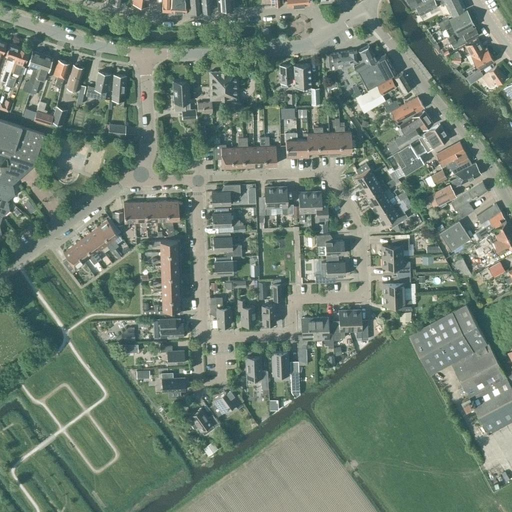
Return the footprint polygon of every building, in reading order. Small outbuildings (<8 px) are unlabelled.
[(162,0),(162,11),(186,12),(186,0),(162,0)] [(189,0),(190,12),(201,11),(200,0),(189,0)] [(200,0),(201,11),(212,10),(210,0),(200,0)] [(217,0),(218,10),(232,9),(231,0),(217,0)] [(429,0),(419,5),(415,7),(419,15),(437,6),(444,2),(451,16),(465,8),(461,0),(429,0)] [(448,17),(446,18),(438,22),(442,30),(445,28),(449,35),(453,33),(454,36),(474,26),(466,10),(449,19),(448,17)] [(313,32),(314,17),(307,17),(289,15),(288,30),(313,32)] [(452,34),(447,37),(453,48),(478,35),(475,27),(455,38),(452,34)] [(471,63),(474,61),(479,69),(494,61),(486,48),(483,49),(478,37),(465,44),(470,53),(466,55),(471,63)] [(7,82),(11,70),(19,46),(10,43),(5,56),(9,57),(1,80),(7,82)] [(362,92),(396,74),(385,54),(376,58),(369,45),(358,51),(362,58),(360,60),(360,62),(353,66),(354,66),(349,69),(350,72),(348,73),(351,79),(353,78),(356,84),(357,83),(362,92)] [(29,50),(19,46),(11,70),(7,82),(6,85),(12,87),(17,72),(20,73),(23,62),(24,63),(29,50)] [(356,50),(332,53),(332,54),(333,65),(334,69),(358,61),(356,50)] [(30,92),(31,87),(42,54),(33,51),(28,65),(33,66),(29,80),(28,80),(24,81),(21,89),(30,92)] [(461,56),(458,51),(447,57),(454,67),(459,64),(456,59),(461,56)] [(42,54),(31,87),(30,92),(35,93),(40,77),(45,78),(52,57),(42,54)] [(333,65),(332,54),(325,55),(326,70),(332,69),(332,65),(333,65)] [(69,63),(58,59),(52,77),(56,79),(54,85),(61,87),(69,63)] [(73,64),(67,86),(77,89),(83,67),(73,64)] [(291,73),(294,73),(293,65),(290,65),(290,64),(279,65),(280,86),(287,86),(287,82),(291,81),(291,73)] [(293,65),(294,73),(294,86),(310,85),(309,64),(293,64),(293,65)] [(495,81),(497,84),(505,78),(496,65),(481,76),(488,86),(495,81)] [(209,99),(218,99),(218,100),(238,99),(237,71),(209,72),(209,99)] [(88,85),(86,96),(104,100),(110,74),(98,72),(95,87),(88,85)] [(403,72),(394,77),(402,92),(412,87),(403,72)] [(113,75),(112,100),(124,101),(125,76),(113,75)] [(364,111),(382,101),(384,106),(387,104),(382,94),(396,86),(391,78),(356,98),(360,106),(364,111)] [(173,94),(172,95),(172,99),(174,100),(174,102),(174,110),(181,110),(182,119),(196,118),(195,109),(190,109),(188,80),(180,80),(180,79),(175,80),(175,81),(173,81),(173,94)] [(318,88),(311,89),(312,105),(319,104),(318,88)] [(295,92),(287,93),(287,103),(296,102),(295,92)] [(388,104),(387,104),(384,106),(388,112),(390,111),(396,121),(423,107),(417,96),(399,106),(395,99),(391,102),(388,104)] [(0,102),(0,109),(8,112),(12,101),(6,99),(4,104),(0,102)] [(50,125),(51,121),(53,115),(46,112),(47,110),(44,109),(46,102),(40,100),(33,119),(50,125)] [(211,102),(197,103),(197,112),(211,112),(211,102)] [(56,105),(53,115),(51,121),(62,124),(67,109),(56,105)] [(408,118),(399,123),(405,132),(386,144),(391,152),(419,134),(413,125),(418,122),(422,129),(432,122),(423,110),(408,118)] [(0,234),(1,234),(0,229),(0,221),(2,216),(9,210),(8,201),(15,195),(13,185),(20,178),(19,174),(29,164),(34,166),(37,158),(32,156),(37,141),(42,143),(44,134),(22,127),(0,119),(0,234)] [(124,135),(124,134),(125,126),(109,124),(108,133),(124,135)] [(448,138),(440,124),(430,131),(429,130),(419,137),(427,151),(438,144),(437,143),(448,138)] [(329,150),(340,150),(339,126),(335,126),(335,132),(329,133),(329,150)] [(350,132),(344,132),(344,126),(339,126),(340,150),(351,149),(350,132)] [(319,151),(318,127),(313,127),(314,133),(307,134),(308,151),(319,151)] [(329,150),(329,133),(323,133),(322,127),(318,127),(319,151),(329,150)] [(198,134),(192,130),(188,137),(195,140),(198,134)] [(290,133),(285,133),(286,157),(297,157),(296,139),(290,139),(290,133)] [(302,139),(296,139),(297,157),(308,156),(308,151),(307,134),(307,133),(302,133),(302,139)] [(265,164),(264,136),(259,136),(260,147),(253,147),(254,165),(265,164)] [(276,164),(275,146),(269,146),(269,136),(264,136),(265,164),(276,164)] [(243,165),(242,137),(238,137),(238,147),(231,148),(232,165),(243,165)] [(254,165),(253,147),(247,147),(247,137),(242,137),(243,165),(254,165)] [(471,163),(459,140),(436,153),(441,163),(444,162),(445,164),(446,166),(451,168),(453,172),(471,163)] [(409,142),(393,153),(405,173),(423,163),(419,155),(417,156),(409,142)] [(225,145),(220,145),(219,145),(215,145),(214,145),(215,159),(221,159),(221,166),(232,165),(231,148),(225,148),(225,145)] [(383,151),(376,153),(378,160),(385,158),(383,151)] [(481,173),(475,162),(454,173),(456,177),(453,179),(451,180),(454,187),(460,184),(459,183),(481,173)] [(353,177),(358,184),(359,187),(375,177),(366,163),(355,169),(358,174),(353,177)] [(442,169),(430,175),(434,183),(446,177),(442,169)] [(378,182),(375,177),(359,187),(365,196),(380,186),(385,183),(382,179),(378,182)] [(468,188),(476,184),(474,180),(466,184),(468,188)] [(450,201),(451,202),(461,217),(474,209),(469,201),(487,189),(482,181),(450,201)] [(365,196),(371,205),(386,195),(383,191),(388,188),(385,184),(381,186),(380,186),(365,196)] [(449,184),(431,193),(437,205),(455,195),(449,184)] [(239,197),(239,185),(223,185),(223,192),(211,192),(212,205),(229,205),(229,197),(239,197)] [(269,207),(276,207),(275,187),(264,187),(265,214),(270,214),(269,207)] [(286,187),(275,187),(276,207),(281,207),(281,214),(287,214),(287,212),(286,204),(286,187)] [(320,191),(309,192),(310,212),(316,212),(316,219),(327,218),(326,205),(320,205),(320,191)] [(404,191),(396,196),(399,200),(407,195),(404,191)] [(304,212),(310,212),(309,192),(298,192),(298,206),(299,218),(299,219),(304,219),(304,212)] [(392,204),(386,195),(371,205),(376,214),(392,204)] [(27,197),(23,200),(28,208),(32,205),(27,197)] [(168,225),(167,201),(156,202),(157,220),(163,219),(163,225),(168,225)] [(179,219),(178,201),(167,201),(168,225),(169,236),(174,235),(173,224),(172,224),(172,219),(179,219)] [(392,205),(392,204),(376,214),(382,223),(388,220),(391,226),(391,225),(396,222),(406,216),(397,201),(392,205)] [(135,220),(135,202),(124,203),(124,221),(124,226),(129,226),(129,221),(135,220)] [(146,225),(145,202),(135,202),(135,220),(141,220),(142,226),(146,225)] [(157,220),(156,202),(145,202),(146,225),(151,225),(151,220),(157,220)] [(496,202),(476,215),(480,222),(487,217),(499,209),(496,202)] [(213,214),(212,214),(213,227),(218,227),(230,226),(230,225),(233,225),(240,225),(239,219),(230,220),(230,213),(228,213),(228,209),(213,209),(213,214)] [(505,220),(499,209),(487,217),(490,222),(475,233),(479,239),(491,230),(490,229),(493,226),(495,229),(505,221),(505,220)] [(122,212),(115,212),(115,225),(123,225),(122,212)] [(118,234),(107,220),(98,226),(115,248),(118,245),(113,238),(118,234)] [(451,250),(470,237),(458,220),(439,232),(451,250)] [(400,231),(396,222),(391,225),(395,232),(400,231)] [(485,251),(493,247),(497,255),(511,246),(511,233),(506,222),(479,240),(485,251)] [(98,226),(90,233),(100,247),(104,252),(109,248),(111,251),(112,250),(115,248),(98,226)] [(100,247),(90,233),(81,239),(97,261),(101,258),(96,251),(100,247)] [(214,237),(213,237),(213,251),(222,250),(226,250),(226,256),(241,255),(241,245),(231,245),(231,237),(230,237),(230,233),(214,233),(214,237)] [(329,234),(315,235),(316,246),(325,245),(325,258),(339,258),(338,253),(343,253),(343,240),(330,241),(329,234)] [(382,245),(382,256),(402,255),(402,249),(409,249),(409,238),(405,238),(404,234),(394,235),(395,238),(392,238),(392,245),(382,245)] [(97,261),(81,239),(72,246),(83,260),(88,256),(94,264),(97,261)] [(153,304),(153,310),(142,310),(143,315),(171,314),(171,312),(182,312),(180,240),(151,241),(151,246),(155,246),(157,244),(160,244),(160,252),(160,259),(157,259),(156,258),(152,258),(152,269),(156,268),(158,267),(160,267),(162,282),(158,282),(157,281),(152,281),(153,291),(154,291),(157,291),(158,290),(161,289),(162,305),(159,305),(158,304),(153,304)] [(71,273),(72,273),(76,270),(80,266),(78,264),(83,260),(72,246),(63,253),(67,258),(63,261),(71,273)] [(402,261),(402,255),(382,256),(383,267),(396,266),(396,272),(410,272),(410,261),(402,261)] [(215,261),(214,261),(214,275),(232,274),(232,272),(232,261),(231,261),(231,257),(215,257),(215,261)] [(466,278),(472,275),(462,257),(453,262),(463,280),(466,278)] [(344,261),(339,262),(339,258),(325,258),(326,262),(321,262),(321,274),(314,274),(315,283),(330,282),(330,275),(344,275),(344,261)] [(504,270),(499,261),(488,268),(493,277),(504,270)] [(258,266),(248,267),(248,280),(259,279),(258,266)] [(397,282),(384,283),(384,293),(404,293),(415,292),(415,284),(411,284),(410,276),(396,276),(397,282)] [(245,280),(233,280),(233,288),(245,287),(245,280)] [(265,281),(257,282),(258,298),(266,297),(265,281)] [(273,300),(281,300),(280,284),(272,284),(273,300)] [(404,293),(384,293),(384,304),(399,304),(399,310),(412,309),(412,303),(416,303),(415,292),(404,293)] [(210,313),(217,313),(217,325),(230,325),(230,307),(222,307),(221,298),(216,299),(216,297),(209,297),(210,313)] [(254,324),(254,306),(246,306),(246,298),(237,299),(237,309),(240,309),(241,324),(254,324)] [(489,433),(511,420),(511,373),(506,377),(488,341),(487,342),(466,303),(410,333),(430,372),(451,361),(469,396),(462,400),(467,409),(474,405),(489,433)] [(275,305),(262,305),(262,323),(276,323),(275,305)] [(349,310),(350,330),(356,329),(356,337),(361,337),(361,339),(368,339),(367,323),(361,324),(360,309),(349,310)] [(345,330),(350,330),(349,310),(338,310),(339,325),(333,325),(333,334),(333,340),(340,340),(340,338),(345,338),(345,330)] [(409,312),(400,312),(400,320),(410,320),(409,312)] [(297,336),(298,341),(298,349),(303,348),(303,346),(306,345),(308,339),(315,339),(314,317),(301,318),(302,335),(297,336)] [(333,347),(333,340),(333,334),(328,334),(327,317),(314,317),(315,339),(323,339),(325,345),(328,345),(328,347),(333,347)] [(159,319),(154,319),(154,325),(159,325),(160,337),(166,336),(183,336),(183,324),(175,324),(175,318),(159,319)] [(117,341),(129,340),(133,340),(133,328),(127,328),(117,337),(117,341)] [(160,353),(166,352),(167,364),(185,363),(184,351),(172,352),(172,345),(160,346),(160,353)] [(287,352),(272,352),(273,375),(289,374),(287,352)] [(246,357),(246,379),(261,378),(261,389),(262,389),(268,389),(267,371),(261,371),(261,357),(246,357)] [(307,383),(306,364),(298,364),(299,373),(299,383),(307,383)] [(157,376),(156,368),(144,369),(144,377),(157,376)] [(173,373),(161,373),(161,379),(162,391),(168,391),(168,397),(180,396),(180,390),(185,390),(185,378),(173,379),(173,373)] [(299,373),(291,373),(292,390),(300,389),(299,383),(299,373)] [(216,403),(212,406),(219,416),(223,413),(235,405),(236,407),(242,403),(234,392),(231,388),(226,392),(226,391),(213,400),(216,403)] [(197,428),(199,427),(205,435),(220,424),(213,414),(208,418),(201,409),(191,416),(194,420),(191,421),(191,424),(194,428),(197,428)] [(207,444),(202,448),(207,454),(212,451),(207,444)] [(507,465),(498,473),(502,477),(511,469),(507,465)]
